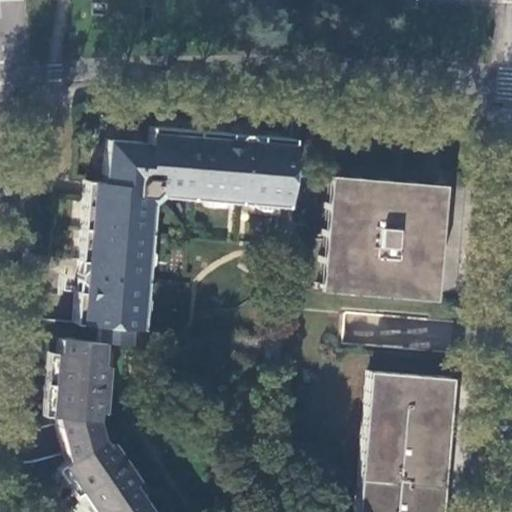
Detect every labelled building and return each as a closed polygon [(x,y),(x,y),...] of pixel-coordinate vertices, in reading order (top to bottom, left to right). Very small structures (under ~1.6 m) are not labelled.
[(290,176),(294,135),(261,132),(260,140),(253,139),(253,136),(251,132),(243,131),(239,134),(238,138),(231,138),(232,130),(151,123),(149,144),(142,143),(142,140),(119,137),(118,151),(105,149),(102,172),(106,172),(105,180),(86,178),(80,258),(87,258),(86,266),(83,265),(78,270),(77,276),(81,281),(85,282),(84,289),(77,288),(74,321),(97,323),(123,326),(130,327),(136,327),(148,199),(153,199),(159,193),(159,188),(289,198),(290,176)] [(316,281),(430,292),(435,239),(441,177),(327,167),(316,281)] [(123,326),(97,323),(95,342),(97,342),(101,342),(122,345),(123,326)] [(129,345),(130,327),(123,326),(122,345),(129,345)] [(149,511),(130,483),(135,481),(109,442),(105,445),(94,430),(95,412),(100,412),(104,366),(100,366),(101,342),(97,342),(95,342),(88,341),(57,339),(56,354),(53,354),(48,416),(52,417),(66,461),(61,465),(92,511),(149,511)] [(366,364),(354,511),(438,511),(448,405),(451,370),(366,364)]
